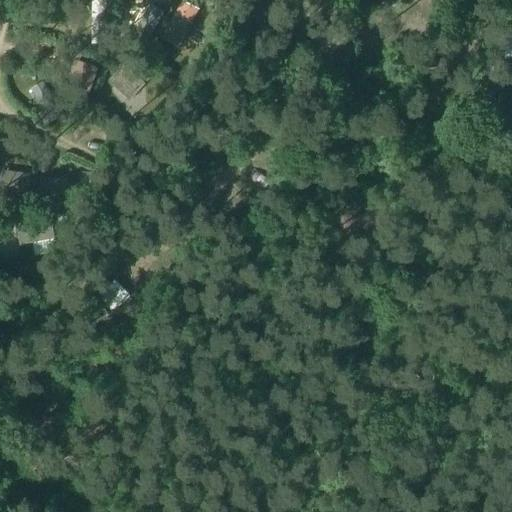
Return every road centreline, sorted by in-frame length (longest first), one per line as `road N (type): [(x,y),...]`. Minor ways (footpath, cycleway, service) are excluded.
road 1 (track): [(511,140),(413,179),(213,279),(39,409)]
road 2 (track): [(385,511),(372,391),(330,218)]
road 3 (track): [(511,394),(372,391)]
